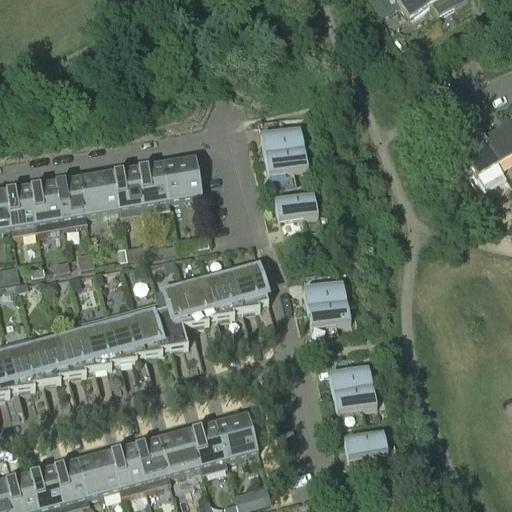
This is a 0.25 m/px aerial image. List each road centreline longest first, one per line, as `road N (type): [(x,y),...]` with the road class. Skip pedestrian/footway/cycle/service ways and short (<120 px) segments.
road 1 (residential): [(0,441),(273,367),(282,369),(317,491)]
road 2 (residential): [(0,177),(198,144),(218,155),(244,242)]
